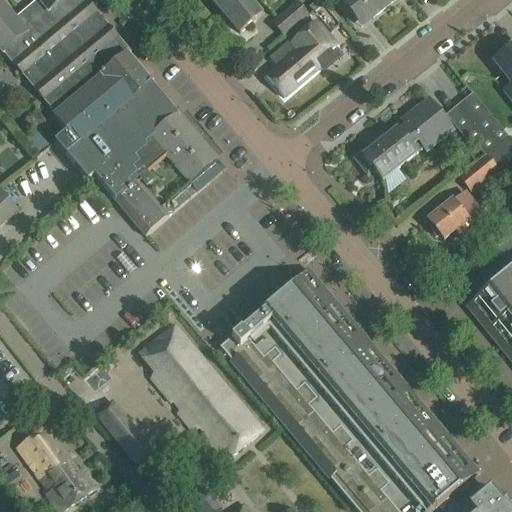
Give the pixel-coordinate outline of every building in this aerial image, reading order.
[(55,118),(125,58),(76,0),(63,0),(34,24),(0,53),(0,54),(12,68),(12,67),(55,118)] [(34,24),(63,0),(33,0),(37,4),(26,14),(34,24)] [(209,0),(239,36),(261,17),(245,0),(209,0)] [(313,14),(323,5),(318,0),(309,0),(313,4),(308,9),(313,14)] [(360,29),(396,0),(342,0),(339,3),(360,29)] [(16,22),(1,4),(0,5),(0,53),(34,24),(26,14),(16,22)] [(283,39),(309,18),(296,4),(271,24),(283,39)] [(284,100),(319,70),(316,67),(337,49),(316,24),(291,45),(297,53),(266,79),(284,100)] [(511,50),(506,55),(504,52),(489,64),(500,78),(503,76),(511,86),(511,87),(505,93),(511,102),(511,50)] [(87,184),(93,178),(172,113),(150,87),(152,86),(127,56),(125,58),(55,118),(52,120),(65,135),(54,145),(87,184)] [(482,156),(506,137),(472,96),(445,118),(471,150),(475,147),(482,156)] [(407,130),(423,150),(426,154),(453,133),(428,101),(401,123),(407,130)] [(172,113),(93,178),(145,239),(222,173),(213,162),(175,117),(172,113)] [(382,183),(423,150),(407,130),(400,136),(397,132),(384,142),(382,138),(354,160),(367,177),(373,172),(382,183)] [(506,137),(482,156),(484,158),(458,179),(470,194),(511,160),(511,142),(509,139),(508,140),(506,137)] [(0,227),(17,213),(0,191),(0,227)] [(488,222),(466,194),(453,204),(453,203),(428,223),(443,242),(455,232),(463,243),(488,222)] [(511,270),(469,305),(511,356),(511,270)] [(476,474),(309,276),(220,351),(355,511),(434,511),(479,475),(478,473),(476,474)] [(263,435),(173,329),(139,358),(154,376),(151,382),(172,407),(173,406),(180,414),(177,417),(193,435),(200,432),(206,441),(205,445),(224,467),(263,435)] [(50,429),(17,453),(36,480),(35,480),(36,482),(37,481),(48,495),(45,498),(54,511),(68,511),(96,492),(81,472),(76,475),(69,465),(73,461),(50,429)] [(221,511),(204,490),(194,499),(190,502),(196,510),(197,511),(221,511)] [(503,506),(491,491),(465,511),(511,511),(511,510),(506,503),(503,506)]
